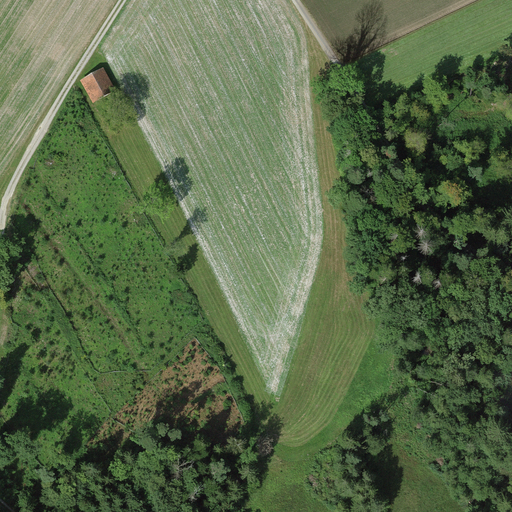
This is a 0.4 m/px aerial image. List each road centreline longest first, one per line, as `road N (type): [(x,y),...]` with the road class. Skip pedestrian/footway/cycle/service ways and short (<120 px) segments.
road 1 (track): [(297,0),(376,132),(485,265),(511,273)]
road 2 (track): [(0,250),(4,205),(21,167),(125,0)]
